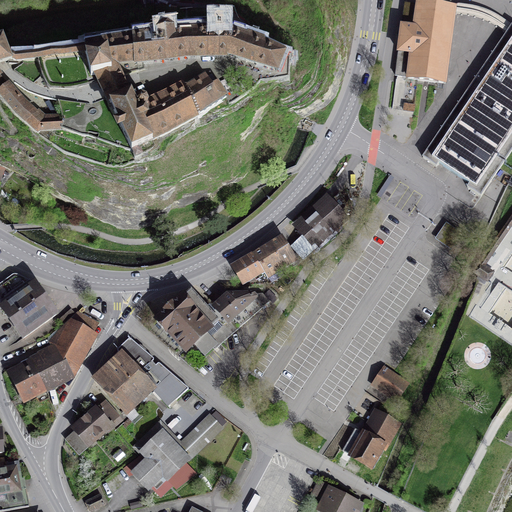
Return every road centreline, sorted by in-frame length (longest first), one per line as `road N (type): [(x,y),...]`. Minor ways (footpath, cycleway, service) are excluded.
road 1 (primary): [(341,125),(306,184),(257,231),(197,269),(148,280)]
road 2 (unclassified): [(123,319),(276,437)]
road 3 (secondary): [(59,505),(57,437),(114,327)]
road 4 (unclassified): [(276,437),(414,511)]
road 5 (primary): [(341,125),(374,0)]
road 6 (unclassified): [(511,401),(450,511)]
road 7 (secondary): [(0,396),(59,505)]
road 8 (primary): [(113,281),(41,264),(0,242)]
